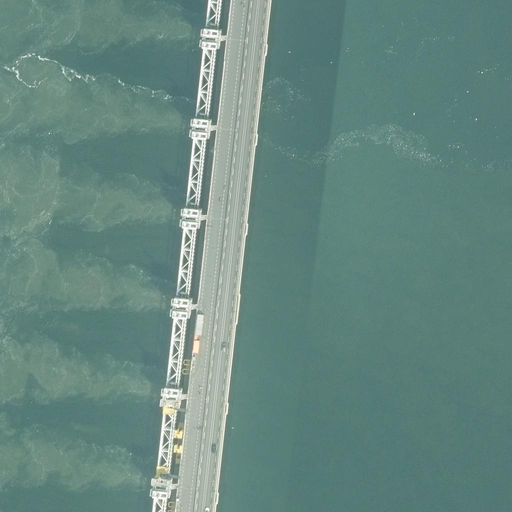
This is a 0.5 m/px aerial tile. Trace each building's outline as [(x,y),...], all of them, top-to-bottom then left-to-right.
[(217,25),(206,24),(206,25),(203,25),(201,42),(204,42),(204,43),(215,44),(218,44),(221,44),(223,27),(220,26),(220,25),(217,25)] [(207,115),(196,114),(193,114),(191,131),(194,132),(194,133),(205,134),(208,134),(208,133),(211,134),(213,116),(210,116),(210,115),(207,115)] [(197,204),(186,203),(186,204),(183,204),(182,221),(184,221),(184,222),(195,223),(198,224),(198,223),(201,223),(203,206),(200,205),(200,204),(197,204)] [(188,293),(177,292),(177,293),(174,293),(172,310),(175,310),(175,311),(186,312),(189,313),(189,312),(192,312),(193,295),(191,295),(191,294),(188,293)] [(178,383),(167,382),(167,383),(164,383),(162,400),(165,400),(165,401),(176,402),(179,402),(182,402),(183,385),(181,384),(181,383),(178,383)] [(168,473),(157,471),(157,472),(154,472),(152,489),(155,490),(155,491),(166,492),(169,492),(169,491),(172,491),(174,474),(171,474),(171,473),(168,473)]
